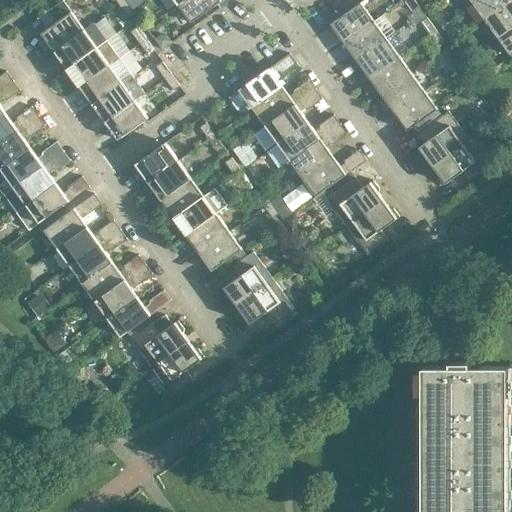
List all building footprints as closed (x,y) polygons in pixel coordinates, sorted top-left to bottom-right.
[(134,10),(127,0),(120,5),(129,17),(130,16),(135,13),(134,10)] [(192,23),(224,0),(185,0),(179,5),(192,23)] [(420,7),(414,0),(404,0),(413,12),(420,7)] [(511,1),(511,0),(477,0),(473,3),(486,21),(511,1)] [(85,30),(72,12),(64,1),(39,19),(39,20),(47,30),(42,33),(49,44),(55,52),(85,30)] [(499,38),(511,28),(511,1),(486,21),(499,38)] [(344,42),(374,20),(361,2),(331,24),(338,34),(344,42)] [(436,30),(427,17),(421,22),(430,34),(436,30)] [(357,60),(387,38),(374,20),(344,42),(350,50),(357,60)] [(147,39),(138,27),(132,32),(140,44),(147,39)] [(511,56),(511,28),(499,38),(511,57),(511,56)] [(68,69),(98,48),(85,30),(55,52),(68,69)] [(445,42),(436,30),(430,34),(438,47),(445,42)] [(370,78),(400,56),(387,38),(357,60),(364,70),(370,78)] [(156,51),(147,39),(140,44),(149,56),(156,51)] [(80,87),(111,65),(98,48),(68,69),(80,87)] [(466,61),(457,49),(452,52),(451,54),(460,66),(466,61)] [(283,86),(276,77),(281,74),(283,75),(298,64),(290,54),(240,90),(253,108),(283,86)] [(382,95),(413,74),(400,56),(370,78),(382,95)] [(475,74),(466,61),(460,66),(468,78),(470,77),(475,74)] [(172,74),(163,62),(157,67),(166,79),(172,74)] [(93,104),(123,83),(111,65),(80,87),(93,104)] [(0,91),(14,81),(7,71),(0,76),(0,91)] [(181,86),(172,74),(166,79),(175,91),(181,86)] [(395,113),(425,92),(413,74),(382,95),(395,113)] [(266,126),(316,89),(309,80),(295,90),(294,93),(290,96),(283,86),(253,108),(266,126)] [(0,118),(7,113),(0,104),(0,103),(4,101),(7,101),(21,91),(14,81),(0,91),(0,118)] [(106,122),(136,100),(123,83),(93,104),(99,113),(106,122)] [(308,121),(302,112),(306,109),(309,110),(323,99),(316,89),(266,126),(278,143),(308,121)] [(408,131),(438,109),(425,92),(395,113),(402,122),(408,131)] [(119,140),(149,119),(136,100),(106,122),(119,140)] [(0,144),(40,116),(33,106),(18,117),(18,120),(14,123),(7,113),(0,118),(0,144)] [(470,140),(449,111),(443,116),(429,126),(436,136),(418,149),(424,158),(428,158),(433,166),(470,140)] [(395,113),(378,126),(384,134),(384,135),(402,122),(395,113)] [(291,161),(342,124),(335,115),(320,125),(320,128),(315,131),(308,121),(278,143),(291,161)] [(32,148),(25,139),(29,136),(32,136),(47,126),(40,116),(0,144),(0,167),(2,170),(32,148)] [(402,122),(384,135),(391,144),(397,139),(408,131),(402,122)] [(216,135),(207,123),(201,127),(209,140),(216,135)] [(334,157),(327,147),(331,144),(334,145),(349,134),(346,130),(342,124),(291,161),(304,178),(334,157)] [(225,147),(216,135),(209,140),(218,152),(225,147)] [(490,168),(470,140),(433,166),(438,173),(438,177),(444,186),(462,173),(470,182),(490,168)] [(14,188),(65,151),(58,141),(43,152),(43,155),(39,158),(32,148),(2,170),(14,188)] [(149,182),(179,161),(166,143),(136,165),(142,173),(149,182)] [(344,177),(368,160),(360,150),(345,160),(345,163),(341,166),(334,157),(304,178),(317,197),(344,177)] [(57,183),(50,174),(54,171),(57,171),(72,161),(65,151),(14,188),(27,205),(57,183)] [(241,170),(232,158),(226,162),(235,175),(241,170)] [(162,200),(192,179),(179,161),(149,182),(162,200)] [(250,182),(241,170),(235,175),(243,187),(250,182)] [(40,223),(91,187),(83,177),(68,187),(68,190),(64,193),(57,183),(27,205),(40,223)] [(327,217),(336,210),(328,199),(348,184),(344,177),(317,197),(314,199),(327,217)] [(175,218),(205,196),(192,179),(162,200),(175,218)] [(348,227),(385,200),(379,193),(380,189),(374,180),(356,194),(348,184),(328,199),(336,210),(348,227)] [(271,202),(263,189),(257,193),(256,194),(265,206),(271,202)] [(88,227),(81,217),(86,214),(88,215),(103,204),(96,194),(45,230),(58,248),(88,227)] [(187,236),(218,214),(205,196),(175,218),(187,236)] [(382,230),(400,217),(394,209),(390,208),(385,200),(348,227),(368,255),(389,240),(382,230)] [(280,214),(271,202),(265,206),(274,218),(280,214)] [(200,254),(230,232),(218,214),(187,236),(194,245),(200,254)] [(71,266),(121,230),(114,220),(100,231),(99,233),(95,236),(88,227),(58,248),(71,266)] [(113,262),(107,252),(111,249),(114,250),(128,239),(121,230),(71,266),(83,284),(113,262)] [(213,271),(243,250),(230,232),(200,254),(205,261),(213,271)] [(275,280),(254,252),(234,266),(241,276),(222,290),(228,298),(233,299),(238,306),(275,280)] [(96,301),(147,265),(140,255),(125,266),(125,268),(120,272),(113,262),(83,284),(96,301)] [(139,297),(132,287),(136,284),(139,285),(154,274),(147,265),(96,301),(108,319),(139,297)] [(295,308),(275,280),(238,306),(243,313),(243,318),(249,326),(267,313),(274,323),(295,308)] [(152,315),(172,301),(165,290),(150,301),(150,304),(146,307),(139,297),(108,319),(122,337),(152,315)] [(190,341),(184,334),(185,329),(179,321),(175,324),(168,314),(157,322),(133,339),(140,349),(153,367),(190,341)] [(157,322),(152,315),(122,337),(134,354),(140,349),(133,339),(157,322)] [(187,371),(205,357),(199,349),(195,348),(190,341),(153,367),(173,395),(194,381),(187,371)] [(508,511),(508,369),(510,369),(510,367),(471,367),(470,367),(461,367),(451,367),(437,367),(424,367),(424,369),(426,369),(425,511),(508,511)]
